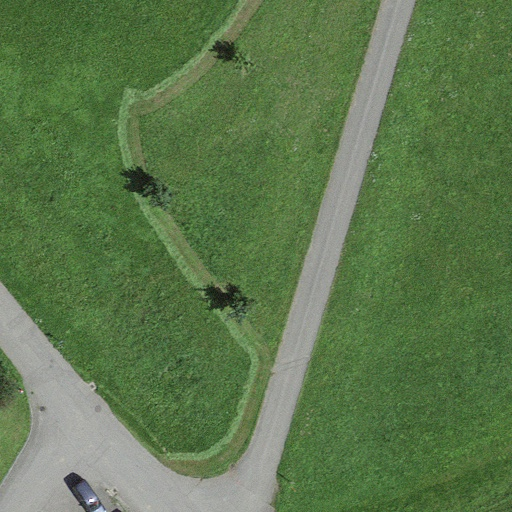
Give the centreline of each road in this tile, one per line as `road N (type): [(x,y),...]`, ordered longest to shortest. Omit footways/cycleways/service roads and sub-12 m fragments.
road 1 (unclassified): [(246,511),(401,0)]
road 2 (unclassified): [(165,511),(0,316)]
road 3 (unknown): [(61,386),(15,511)]
